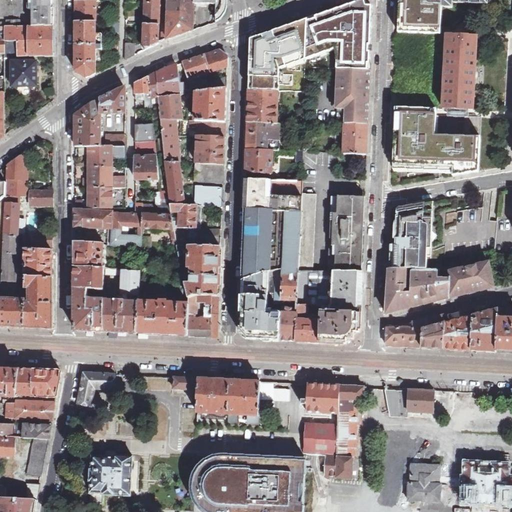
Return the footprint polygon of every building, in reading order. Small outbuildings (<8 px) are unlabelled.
[(33,2),(33,25),(54,25),(54,17),(52,17),(52,0),(30,0),(30,2),(33,2)] [(96,23),(96,0),(76,0),(76,22),(96,23)] [(195,4),(194,0),(162,0),(162,41),(194,30),(194,21),(195,4)] [(194,0),(195,4),(217,5),(217,22),(221,19),(224,15),(227,11),(228,6),(228,0),(194,0)] [(339,68),(370,69),(371,41),(372,15),(372,5),(367,0),(364,0),(331,12),(308,20),(306,66),(339,68)] [(399,0),(397,27),(439,28),(440,7),(440,0),(399,0)] [(126,17),(136,17),(137,3),(127,2),(126,17)] [(144,24),(160,24),(160,3),(145,3),(144,24)] [(306,66),(308,20),(279,30),(279,34),(275,33),(268,36),(258,40),(251,39),(250,89),(279,90),(306,91),(306,66)] [(96,34),(96,23),(76,22),(76,46),(102,46),(102,34),(96,34)] [(150,48),(159,43),(160,24),(144,24),(144,48),(145,50),(150,48)] [(18,55),(54,55),(54,25),(33,25),(21,25),(6,25),(6,41),(18,41),(18,55)] [(477,36),(447,34),(446,71),(444,109),(474,110),(477,36)] [(443,38),(399,36),(395,102),(440,104),(443,38)] [(131,57),(135,54),(136,42),(126,42),(125,60),(131,57)] [(102,46),(76,46),(76,71),(87,78),(96,73),(97,49),(99,48),(100,50),(114,50),(119,50),(119,46),(102,46)] [(196,93),(227,90),(228,78),(209,83),(208,86),(205,86),(203,74),(228,67),(228,56),(220,50),(185,62),(190,79),(191,93),(196,93)] [(37,85),(38,61),(13,61),(13,86),(37,85)] [(179,94),(185,94),(183,81),(178,81),(177,65),(168,68),(157,73),(160,97),(179,94)] [(346,123),(368,124),(369,109),(370,82),(370,69),(339,68),(338,79),(317,79),(315,122),(345,123),(346,123)] [(152,98),(160,97),(157,73),(153,75),(149,77),(152,98)] [(152,98),(149,77),(136,83),(136,86),(137,99),(145,100),(146,109),(153,109),(152,98)] [(127,113),(127,88),(106,98),(91,104),(84,110),(76,116),(76,145),(76,146),(89,146),(100,146),(102,146),(102,113),(127,113)] [(277,123),(279,90),(250,89),(249,121),(277,123)] [(198,121),(226,122),(227,90),(196,93),(196,108),(194,108),(194,111),(196,111),(196,120),(198,121)] [(180,99),(179,94),(160,97),(162,120),(176,120),(182,120),(180,99)] [(484,172),(486,139),(441,137),(442,115),(401,114),(400,146),(399,163),(459,166),(458,176),(475,174),(484,172)] [(166,161),(181,162),(176,120),(162,120),(166,161)] [(198,136),(225,137),(226,122),(198,121),(196,120),(191,120),(191,127),(198,127),(198,136)] [(277,123),(249,121),(247,148),(273,150),(280,150),(281,123),(277,123)] [(345,123),(344,152),(367,153),(367,140),(368,124),(346,123),(345,123)] [(137,142),(152,141),(151,132),(148,132),(147,125),(137,126),(137,142)] [(107,133),(107,146),(112,146),(126,146),(126,132),(107,133)] [(197,163),(224,165),(225,137),(198,136),(197,163)] [(137,152),(157,152),(156,141),(152,141),(137,142),(137,152)] [(101,167),(100,146),(89,146),(90,167),(101,167)] [(107,146),(102,146),(100,146),(101,167),(112,166),(112,158),(112,154),(112,146),(107,146)] [(126,146),(112,146),(112,154),(126,154),(126,146)] [(272,172),(273,150),(247,148),(247,171),(272,172)] [(7,180),(23,181),(24,159),(28,159),(28,150),(8,165),(7,180)] [(136,179),(160,179),(157,156),(136,156),(136,179)] [(172,204),(185,204),(181,162),(166,161),(170,192),(172,204)] [(196,180),(224,183),(224,165),(197,163),(196,163),(196,180)] [(112,187),(112,166),(101,167),(101,187),(112,187)] [(101,167),(90,167),(90,187),(101,187),(101,167)] [(274,179),(246,178),(245,209),(302,211),(303,201),(303,193),(304,181),(274,179)] [(23,181),(7,180),(7,183),(7,195),(28,196),(28,181),(23,181)] [(196,185),(195,205),(197,205),(223,206),(224,187),(196,185)] [(100,208),(101,187),(90,187),(90,208),(100,208)] [(112,187),(101,187),(100,208),(112,208),(112,187)] [(54,190),(31,190),(31,205),(54,205),(54,190)] [(173,244),(178,245),(175,228),(174,217),(173,211),(172,204),(170,192),(161,192),(162,203),(144,202),(143,214),(143,227),(170,229),(173,244)] [(300,271),(313,271),(317,194),(303,193),(303,201),(302,211),(300,269),(300,271)] [(335,271),(362,271),(363,263),(361,263),(361,258),(361,254),(363,254),(364,239),(359,239),(360,226),(360,221),(364,221),(365,207),(363,207),(363,197),(333,196),(329,271),(335,271)] [(443,258),(445,258),(446,213),(458,210),(459,198),(434,202),(400,208),(398,208),(397,209),(398,210),(399,211),(399,215),(397,215),(396,244),(396,250),(391,250),(391,267),(435,269),(440,269),(442,269),(443,258)] [(136,202),(136,213),(143,214),(144,202),(136,202)] [(19,234),(20,204),(6,203),(4,234),(19,234)] [(174,217),(175,228),(186,228),(197,228),(197,209),(197,205),(195,205),(185,204),(172,204),(173,211),(179,211),(179,217),(174,217)] [(136,213),(96,211),(96,210),(88,209),(88,210),(76,210),(76,226),(111,227),(111,244),(128,246),(129,248),(142,249),(143,227),(143,214),(136,213)] [(282,268),(300,269),(302,211),(245,209),(243,280),(282,268)] [(483,209),(458,210),(446,213),(445,258),(458,256),(469,254),(480,253),(496,250),(499,221),(490,220),(491,209),(486,209),(483,209)] [(178,245),(185,245),(186,228),(175,228),(178,245)] [(222,228),(198,228),(198,236),(221,236),(222,228)] [(16,276),(19,234),(4,234),(3,256),(3,260),(2,280),(16,280),(16,276)] [(34,247),(53,247),(53,234),(25,234),(25,241),(34,241),(34,247)] [(198,246),(221,247),(221,236),(198,236),(198,246)] [(76,265),(103,267),(105,244),(76,242),(76,265)] [(196,295),(219,296),(221,247),(198,246),(185,245),(178,245),(183,272),(189,297),(196,295)] [(54,278),(54,253),(53,253),(53,251),(27,249),(26,276),(54,278)] [(469,254),(472,266),(482,264),(480,253),(469,254)] [(450,298),(495,287),(489,262),(482,264),(472,266),(451,271),(451,278),(450,298)] [(76,265),(76,287),(88,288),(104,289),(104,274),(104,267),(103,267),(76,265)] [(98,331),(137,333),(139,297),(140,291),(140,281),(141,270),(115,268),(114,275),(123,276),(122,300),(88,299),(88,288),(76,287),(76,330),(77,330),(98,331)] [(283,273),(282,268),(243,280),(241,330),(243,334),(245,336),(249,339),(280,340),(281,304),(281,298),(283,273)] [(414,277),(414,270),(408,270),(408,268),(391,268),(390,269),(387,314),(388,314),(413,307),(413,287),(407,287),(407,277),(414,277)] [(450,298),(451,278),(438,278),(438,273),(438,269),(414,270),(414,277),(413,287),(413,307),(450,298)] [(335,276),(335,271),(329,271),(313,271),(300,271),(299,273),(298,299),(298,304),(307,304),(307,305),(321,305),(321,321),(334,320),(335,276)] [(299,273),(283,273),(281,298),(298,299),(299,273)] [(54,329),(54,278),(26,276),(16,276),(16,280),(16,282),(26,283),(26,287),(30,287),(30,302),(27,302),(27,300),(1,299),(1,303),(0,315),(0,326),(10,327),(35,328),(54,329)] [(335,276),(334,320),(361,320),(362,278),(362,276),(335,276)] [(16,280),(2,280),(2,281),(1,296),(15,296),(16,282),(16,280)] [(155,282),(140,281),(140,291),(155,291),(155,282)] [(189,297),(189,299),(188,336),(203,336),(218,337),(219,296),(196,295),(189,297)] [(173,335),(188,336),(189,299),(185,299),(185,304),(171,303),(171,301),(157,300),(156,302),(143,301),(142,298),(139,297),(137,333),(151,334),(173,335)] [(290,304),(281,304),(280,340),(296,341),(297,324),(297,312),(292,312),(292,307),(290,307),(290,304)] [(297,324),(296,341),(320,343),(321,321),(315,320),(314,315),(308,315),(307,305),(307,304),(298,304),(297,312),(297,324)] [(511,305),(499,309),(497,352),(499,352),(503,348),(506,349),(506,352),(508,352),(508,351),(511,351),(511,352),(511,305)] [(499,309),(473,316),(471,350),(473,350),(474,350),(476,350),(477,351),(488,351),(488,350),(496,351),(496,352),(497,352),(499,309)] [(441,349),(444,349),(447,323),(443,324),(444,315),(399,325),(399,328),(388,328),(387,346),(423,348),(423,347),(429,347),(429,348),(433,348),(441,348),(441,349)] [(473,316),(447,323),(444,349),(447,349),(448,348),(452,348),(452,349),(471,350),(473,316)] [(360,330),(361,320),(334,320),(321,321),(320,343),(345,344),(360,330)] [(17,395),(20,370),(0,368),(0,395),(17,397),(17,395)] [(17,395),(21,395),(33,396),(34,370),(20,369),(20,370),(17,395)] [(34,370),(33,396),(57,397),(62,372),(34,370)] [(79,404),(85,405),(92,406),(96,388),(115,389),(116,374),(85,373),(79,404)] [(195,397),(198,397),(198,394),(199,379),(174,377),(174,388),(196,389),(195,397)] [(198,394),(198,397),(197,412),(209,413),(211,413),(229,414),(240,414),(242,414),(249,415),(260,416),(260,414),(260,398),(261,382),(246,381),(211,379),(199,378),(199,379),(198,394)] [(330,412),(339,412),(341,387),(341,385),(309,384),(308,410),(330,412)] [(326,475),(351,478),(353,446),(355,446),(358,398),(364,399),(364,388),(341,387),(339,412),(339,425),(329,424),(321,424),(307,423),(306,434),(305,453),(327,455),(326,475)] [(410,391),(410,411),(434,412),(435,392),(410,391)] [(392,416),(400,416),(401,394),(388,393),(392,416)] [(16,409),(55,411),(56,402),(21,400),(17,399),(17,403),(16,409)] [(6,418),(16,418),(16,409),(17,403),(7,402),(6,418)] [(16,409),(16,418),(21,419),(53,421),(55,411),(16,409)] [(330,418),(329,424),(339,425),(339,412),(330,412),(330,418)] [(240,414),(229,414),(229,424),(239,424),(240,417),(240,414)] [(248,425),(259,426),(259,421),(260,416),(249,415),(248,421),(248,425)] [(34,438),(49,439),(51,429),(52,423),(40,422),(40,423),(40,425),(25,424),(25,428),(22,428),(22,424),(21,424),(16,424),(15,437),(34,438)] [(0,436),(15,437),(16,424),(0,423),(0,436)] [(0,454),(14,455),(15,437),(0,436),(0,454)] [(42,476),(49,439),(34,438),(27,475),(42,476)] [(467,511),(491,511),(492,511),(491,510),(492,503),(499,503),(499,504),(501,504),(501,506),(504,509),(509,509),(511,506),(511,477),(509,477),(509,464),(494,464),(494,465),(481,464),(481,463),(466,462),(465,478),(441,476),(442,465),(408,463),(409,457),(431,457),(432,440),(381,438),(379,474),(384,474),(384,481),(383,481),(382,503),(394,504),(404,483),(410,483),(409,499),(421,500),(420,511),(438,511),(439,501),(441,501),(442,483),(441,483),(441,482),(454,482),(454,491),(462,491),(463,483),(465,483),(465,485),(464,485),(463,503),(479,504),(479,503),(486,503),(486,507),(476,507),(475,511),(474,511),(467,511)] [(104,494),(131,495),(133,456),(115,456),(115,457),(93,456),(92,470),(91,470),(91,481),(91,492),(92,492),(91,503),(104,504),(104,494)] [(307,471),(312,471),(313,467),(307,467),(307,460),(225,456),(222,456),(220,456),(218,456),(216,457),(213,458),(211,459),(209,459),(207,461),(206,462),(205,463),(204,464),(202,466),(201,467),(200,468),(199,469),(198,471),(197,472),(197,473),(196,474),(195,476),(195,478),(194,480),(194,481),(194,483),(194,484),(194,486),(194,488),(194,490),(194,492),(194,493),(194,495),(195,496),(196,498),(197,499),(197,500),(197,501),(198,503),(199,504),(200,505),(200,506),(201,507),(202,508),(203,509),(204,510),(205,511),(206,511),(207,511),(304,511),(305,505),(304,505),(292,504),(293,474),(305,475),(307,475),(307,471)] [(304,505),(305,475),(293,474),(292,504),(304,505)] [(0,496),(3,497),(38,499),(41,484),(28,483),(27,486),(6,484),(6,489),(0,488),(0,496)] [(3,507),(2,507),(2,510),(4,510),(4,511),(35,511),(36,511),(38,499),(3,497),(3,507)]
